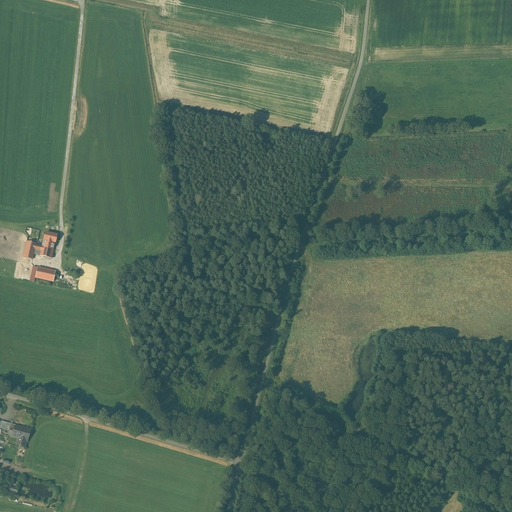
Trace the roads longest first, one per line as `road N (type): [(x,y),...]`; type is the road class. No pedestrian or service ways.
road 1 (unclassified): [(240,464),(358,71),(368,0)]
road 2 (unclassified): [(0,392),(240,464)]
